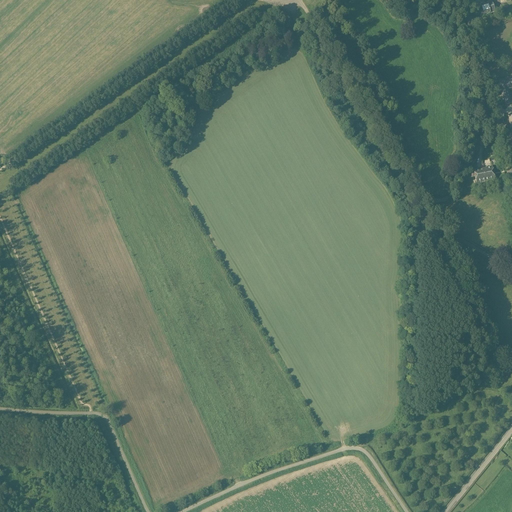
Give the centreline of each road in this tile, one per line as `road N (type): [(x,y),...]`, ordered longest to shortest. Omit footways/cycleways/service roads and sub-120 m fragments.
road 1 (track): [(235,0),(0,168)]
road 2 (unclassified): [(407,511),(357,448),(257,478),(185,511)]
road 3 (unclassified): [(148,511),(106,418),(0,410)]
road 4 (unclassified): [(511,183),(464,2)]
